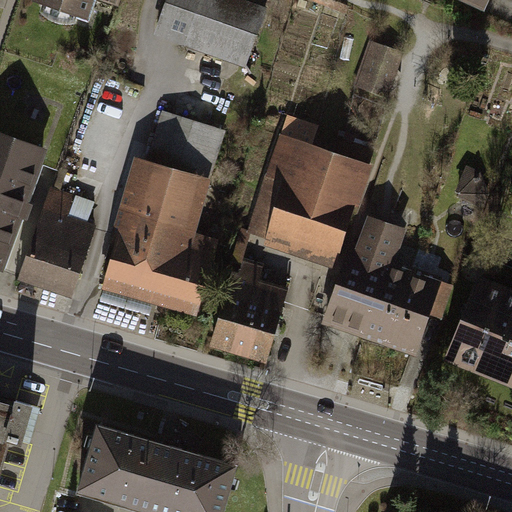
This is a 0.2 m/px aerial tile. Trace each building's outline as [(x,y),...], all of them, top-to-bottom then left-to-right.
[(35,0),(36,1),(88,18),(93,0),(104,0),(118,5),(119,0),(35,0)] [(248,0),(171,0),(160,33),(248,65),(269,8),(248,0)] [(404,54),(372,43),(357,87),(388,98),(404,54)] [(289,118),(250,234),(336,263),(373,152),(345,143),(339,160),(310,150),(318,128),(289,118)] [(144,168),(109,298),(203,324),(224,246),(208,242),(236,138),(177,122),(163,173),(144,168)] [(0,134),(0,266),(3,268),(44,150),(0,134)] [(51,188),(22,275),(72,292),(94,228),(86,225),(93,202),(51,188)] [(351,246),(326,317),(388,338),(411,270),(388,262),(399,231),(370,221),(360,250),(351,246)] [(235,276),(216,347),(266,360),(286,289),(257,282),(261,267),(246,263),(242,278),(235,276)] [(439,280),(411,270),(388,338),(415,348),(439,280)] [(511,293),(480,281),(449,356),(511,381),(511,293)] [(0,450),(12,408),(0,404),(0,450)] [(232,511),(244,472),(96,430),(78,495),(137,511),(232,511)]
